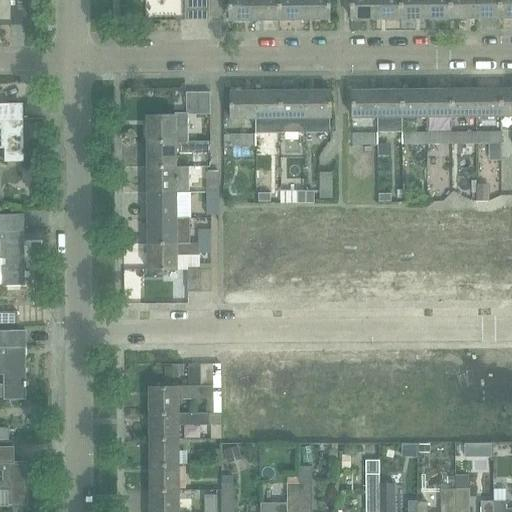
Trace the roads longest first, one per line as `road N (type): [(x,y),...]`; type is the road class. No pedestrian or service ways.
road 1 (residential): [(77,63),(511,59)]
road 2 (residential): [(78,332),(511,330)]
road 3 (tertiary): [(78,332),(77,63)]
road 4 (tertiary): [(77,511),(78,332)]
